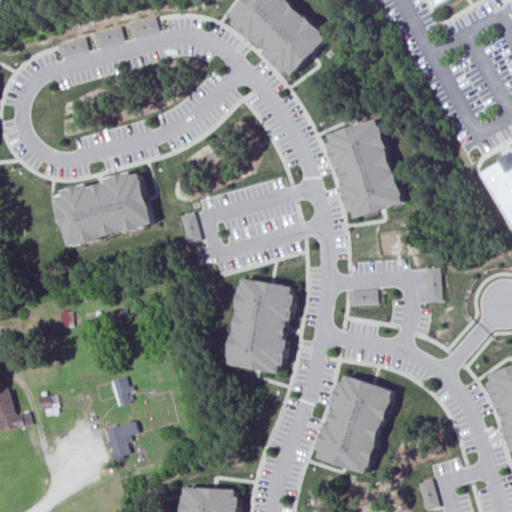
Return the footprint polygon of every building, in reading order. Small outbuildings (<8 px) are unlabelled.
[(245,0),(291,0),(330,37),(295,74),(290,69),(286,72),(268,53),(271,50),(257,37),(254,40),(235,22),(238,19),(233,13),(245,0)] [(128,23),(132,37),(159,29),(155,16),(128,23)] [(93,33),(97,47),(124,39),(120,25),(93,33)] [(57,44),(61,57),(89,49),(85,35),(57,44)] [(332,133),(381,118),(407,202),(357,217),(355,210),(351,211),(344,185),(348,184),(342,166),(338,167),(330,142),(334,141),(332,133)] [(511,221),(511,152),(502,158),(504,161),(483,173),(511,221)] [(72,246),(156,223),(141,172),(134,174),(132,170),(106,177),(107,182),(90,186),(89,182),(64,189),(65,194),(58,196),(72,246)] [(190,244),(204,240),(196,212),(182,216),(190,244)] [(428,268),(443,267),(445,301),(430,302),(428,268)] [(245,277),(295,286),(294,293),(298,294),(294,320),(290,319),(287,339),(291,340),(287,365),(282,364),(281,372),(230,365),(245,277)] [(379,289),(352,291),(352,306),(380,303),(379,289)] [(127,320),(126,309),(117,310),(117,320),(127,320)] [(75,310),(62,310),(62,326),(75,326),(75,310)] [(0,355),(9,354),(4,328),(0,328),(0,355)] [(511,367),(493,374),(496,381),(492,383),(501,407),(504,406),(511,425),(507,426),(511,441),(511,367)] [(370,474),(398,390),(348,374),(320,457),(370,474)] [(136,401),(131,376),(114,379),(120,405),(136,401)] [(18,414),(11,387),(0,389),(0,427),(1,431),(34,423),(31,411),(18,414)] [(44,415),(62,412),(58,392),(41,395),(44,415)] [(106,430),(116,459),(136,451),(131,437),(142,433),(136,419),(106,430)] [(442,506),(434,479),(421,483),(429,510),(442,506)] [(186,511),(187,487),(239,490),(237,511),(186,511)]
